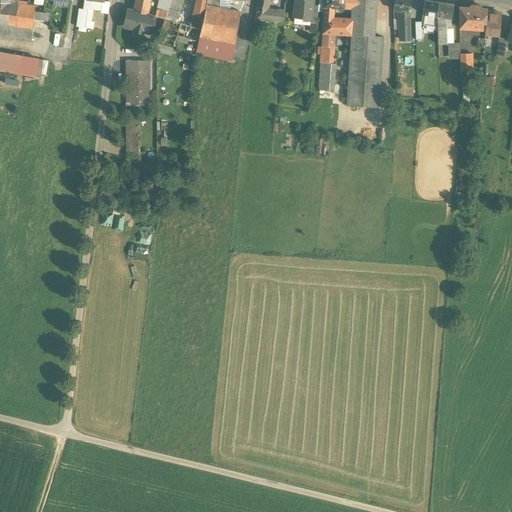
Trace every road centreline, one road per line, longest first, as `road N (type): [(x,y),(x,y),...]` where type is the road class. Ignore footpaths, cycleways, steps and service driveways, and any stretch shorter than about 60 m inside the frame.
road 1 (track): [(37,511),(63,433),(116,0)]
road 2 (track): [(381,511),(0,417)]
